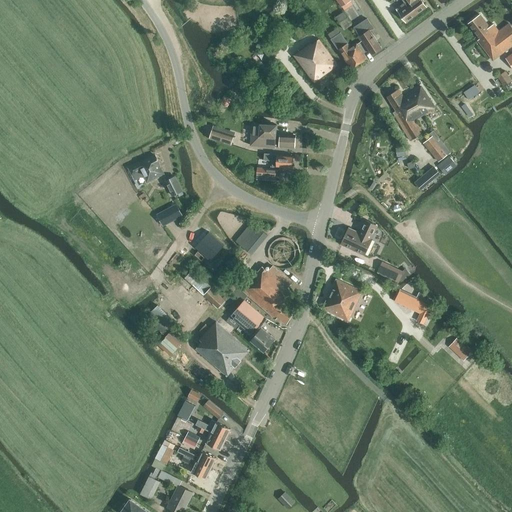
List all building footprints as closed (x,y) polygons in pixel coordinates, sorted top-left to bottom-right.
[(336,0),(344,11),(353,4),(350,0),(336,0)] [(408,0),(396,9),(399,13),(406,22),(427,7),(421,0),(408,0)] [(336,17),(343,29),(351,24),(344,12),(336,17)] [(469,23),(480,39),(478,40),(493,60),(511,45),(511,27),(509,23),(499,31),(494,24),(490,27),(480,14),(469,23)] [(382,48),(370,30),(373,28),(367,19),(354,27),(371,54),(382,48)] [(333,40),(351,68),(360,62),(362,62),(365,60),(365,59),(366,58),(357,44),(351,48),(342,34),(333,40)] [(294,55),(314,82),(338,65),(319,39),(312,45),(311,43),(294,55)] [(498,76),(505,86),(511,81),(505,71),(498,76)] [(404,96),(403,96),(405,100),(402,102),(405,105),(403,106),(407,111),(417,105),(423,115),(435,107),(421,86),(404,96)] [(403,96),(404,96),(399,89),(387,97),(396,111),(393,112),(411,140),(423,133),(415,120),(423,115),(417,105),(407,111),(403,106),(405,105),(402,102),(405,100),(403,96)] [(251,145),(279,147),(295,148),(296,136),(276,134),(277,125),(252,123),(251,145)] [(234,135),(213,129),(210,138),(231,145),(234,135)] [(447,155),(432,135),(424,142),(439,161),(447,155)] [(403,148),(396,149),(397,156),(404,155),(403,148)] [(262,179),(276,180),(277,166),(292,168),(292,166),(294,165),(294,162),(293,160),(293,156),(265,154),(264,159),(273,160),(273,166),(271,166),(271,168),(263,168),(262,179)] [(143,174),(147,181),(163,173),(159,165),(160,164),(155,155),(129,168),(135,179),(143,174)] [(449,156),(440,164),(448,172),(457,165),(449,156)] [(434,166),(415,182),(421,189),(440,174),(434,166)] [(165,181),(173,195),(182,190),(175,176),(165,181)] [(178,204),(158,213),(163,224),(183,214),(178,204)] [(341,244),(365,255),(372,239),(372,238),(378,226),(365,220),(360,231),(361,231),(359,234),(357,233),(357,232),(349,228),(341,244)] [(236,241),(252,254),(268,235),(252,222),(236,241)] [(378,270),(399,281),(403,271),(383,261),(378,270)] [(242,290),(276,319),(277,317),(286,323),(294,311),(285,304),(294,294),(287,288),(292,282),(273,265),(268,271),(263,267),(242,290)] [(186,278),(217,308),(225,301),(194,270),(186,278)] [(322,308),(348,320),(362,291),(336,279),(322,308)] [(394,302),(412,310),(422,287),(409,281),(399,291),(394,302)] [(231,315),(253,334),(267,318),(244,299),(231,315)] [(416,320),(424,324),(432,307),(424,303),(416,320)] [(146,316),(163,334),(175,323),(158,305),(146,316)] [(196,348),(227,376),(249,350),(230,333),(234,328),(221,317),(217,322),(216,321),(210,328),(207,325),(201,332),(205,334),(200,340),(202,342),(196,348)] [(251,340),(264,351),(275,339),(262,328),(251,340)] [(159,344),(171,355),(184,339),(173,329),(159,344)] [(450,345),(465,358),(472,351),(457,337),(450,345)] [(188,396),(198,401),(200,396),(201,395),(192,389),(188,396)] [(219,418),(224,413),(214,404),(208,400),(206,403),(206,407),(219,418)] [(196,424),(199,426),(225,439),(231,429),(212,419),(209,425),(198,419),(196,424)] [(225,439),(199,426),(197,430),(209,436),(206,443),(220,450),(225,439)] [(199,437),(188,431),(185,437),(196,443),(199,437)] [(185,438),(182,443),(193,448),(196,443),(185,438)] [(185,455),(211,468),(217,458),(202,451),(199,457),(180,447),(178,452),(185,455)] [(165,454),(160,452),(157,459),(164,462),(167,457),(165,454)] [(211,468),(185,455),(182,460),(195,467),(192,472),(206,479),(211,468)] [(166,464),(156,459),(152,466),(156,468),(163,471),(166,464)] [(163,471),(156,468),(154,473),(157,474),(179,485),(179,486),(182,481),(163,471)] [(140,494),(152,500),(161,481),(155,478),(157,474),(154,473),(152,472),(140,494)] [(179,485),(167,509),(173,511),(182,511),(193,492),(179,486),(179,485)] [(278,498),(288,508),(294,502),(285,492),(278,498)] [(123,511),(122,511),(149,511),(132,500),(131,499),(130,500),(123,511)] [(324,508),(328,511),(329,511),(337,505),(332,500),(324,508)]
